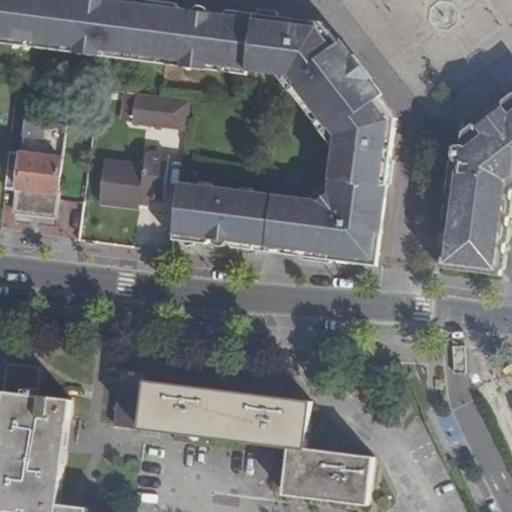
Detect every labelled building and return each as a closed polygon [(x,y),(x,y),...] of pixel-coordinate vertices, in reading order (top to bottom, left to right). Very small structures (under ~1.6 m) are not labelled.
[(104,9),(104,0),(0,0),(0,40),(245,74),(248,70),(276,73),(286,75),(335,136),(334,148),(329,191),(319,201),(181,183),(175,239),(205,243),(212,237),(218,242),(229,243),(230,236),(240,237),(239,247),(268,251),(270,226),(298,229),(296,254),(299,255),(307,249),(317,250),(318,243),(325,243),(325,252),(330,252),(335,259),(369,263),(387,118),(367,93),(363,93),(357,85),(358,82),(316,29),(278,24),(278,14),(227,7),(222,11),(213,10),(212,7),(210,5),(208,5),(204,5),(201,6),(200,8),(198,8),(197,22),(181,20),(183,6),(174,0),(114,0),(113,10),(104,9)] [(114,0),(104,0),(104,9),(113,10),(114,0)] [(197,22),(198,8),(183,6),(181,20),(197,22)] [(325,20),(278,14),(278,24),(316,29),(358,82),(357,85),(363,93),(367,93),(387,118),(369,263),(382,265),(401,118),(391,104),(325,20)] [(286,75),(276,73),(334,148),(335,136),(286,75)] [(511,215),(511,88),(501,87),(465,114),(462,139),(454,142),(455,154),(451,156),(449,169),(452,170),(460,171),(459,188),(449,193),(442,250),(449,251),(448,266),(500,273),(509,214),(511,215)] [(132,125),(188,132),(191,102),(136,96),(132,125)] [(12,151),(8,188),(20,189),(17,214),(58,218),(70,126),(27,121),(24,152),(12,151)] [(139,198),(148,199),(162,202),(169,157),(147,155),(145,167),(107,164),(102,205),(138,209),(139,205),(139,198)] [(460,171),(452,170),(449,193),(459,188),(460,171)] [(268,251),(296,254),(298,229),(270,226),(268,251)] [(205,243),(239,247),(240,237),(230,236),(229,243),(218,242),(212,237),(205,243)] [(299,255),(335,259),(330,252),(325,252),(325,243),(318,243),(317,250),(307,249),(299,255)] [(449,251),(442,250),(439,265),(448,266),(449,251)] [(38,367),(10,363),(0,442),(0,511),(96,511),(56,507),(69,401),(34,397),(38,367)] [(187,440),(187,433),(255,441),(254,447),(268,449),(269,442),(289,445),(284,492),(330,498),(329,504),(342,505),(342,500),(364,503),(370,455),(305,447),(311,400),(142,379),(141,395),(129,394),(130,383),(118,382),(113,424),(174,431),(173,439),(187,440)]
